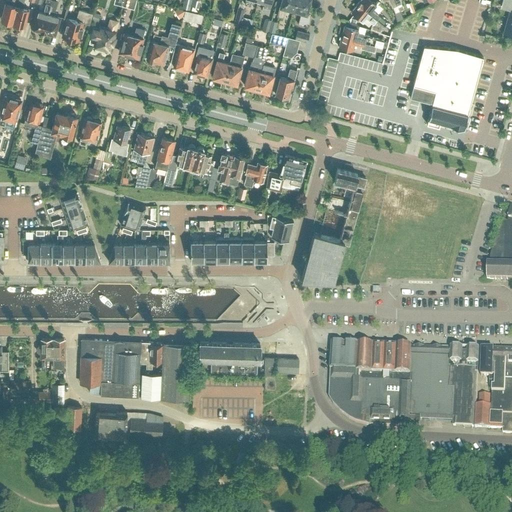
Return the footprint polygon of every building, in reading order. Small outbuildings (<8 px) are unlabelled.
[(0,18),(12,22),(17,0),(11,0),(10,4),(4,2),(0,18)] [(23,0),(17,0),(12,22),(23,25),(28,8),(22,7),(23,0)] [(45,0),(45,2),(42,12),(36,10),(31,27),(43,30),(50,0),(45,0)] [(56,0),(54,0),(50,0),(43,30),(54,33),(59,16),(53,15),(56,5),(55,5),(56,0)] [(183,0),(182,7),(190,9),(191,5),(191,0),(183,0)] [(202,8),(198,7),(199,0),(191,0),(191,5),(190,9),(189,10),(201,13),(202,8)] [(270,0),(260,0),(264,1),(261,9),(267,11),(270,0)] [(285,7),(292,9),(295,0),(280,0),(277,15),(282,16),(285,7)] [(309,0),(295,0),(292,9),(301,11),(297,23),(308,26),(310,16),(309,13),(306,13),(309,0)] [(384,24),(387,21),(372,8),(375,4),(370,0),(359,0),(357,3),(384,24)] [(398,10),(399,9),(398,7),(397,7),(394,0),(389,0),(395,11),(398,10)] [(394,0),(397,7),(398,7),(399,9),(402,17),(402,16),(403,17),(407,15),(401,2),(400,0),(401,0),(400,0),(394,0)] [(374,22),(370,28),(379,32),(382,28),(381,27),(384,24),(357,3),(351,10),(362,19),(366,15),(373,21),(374,22)] [(244,8),(237,6),(234,21),(241,23),(244,8)] [(67,19),(62,35),(77,39),(79,34),(80,34),(83,25),(81,25),(82,22),(88,24),(91,13),(79,9),(76,19),(68,17),(70,9),(66,8),(63,18),(67,19)] [(185,10),(183,17),(200,22),(202,14),(185,10)] [(97,23),(99,13),(94,12),(91,21),(97,23)] [(97,36),(95,44),(109,48),(110,43),(112,43),(114,35),(113,35),(117,20),(110,18),(107,27),(100,25),(99,28),(94,26),(91,35),(97,36)] [(268,31),(271,20),(271,19),(264,18),(261,30),(268,31)] [(277,21),(271,20),(268,31),(274,33),(277,21)] [(171,22),(168,34),(176,36),(179,24),(171,22)] [(344,25),(341,35),(364,41),(376,44),(382,45),(383,39),(365,34),(365,36),(357,34),(358,28),(344,25)] [(125,31),(119,51),(137,56),(138,50),(140,50),(142,42),(141,42),(142,36),(144,28),(136,26),(134,34),(125,31)] [(297,29),(294,38),(307,41),(309,32),(297,29)] [(196,43),(202,44),(205,33),(199,31),(196,43)] [(227,33),(221,31),(217,44),(223,46),(227,33)] [(151,40),(146,58),(148,58),(148,61),(152,62),(154,60),(156,61),(156,60),(163,62),(168,44),(167,44),(169,37),(162,35),(160,42),(151,40)] [(354,44),(360,45),(360,47),(374,51),(376,44),(364,41),(341,35),(338,46),(352,50),(354,44)] [(179,44),(173,65),(175,66),(175,68),(178,69),(179,67),(188,69),(196,40),(181,36),(181,37),(179,44)] [(242,53),(248,54),(252,37),(247,36),(242,53)] [(286,36),(285,42),(297,46),(298,40),(286,36)] [(254,90),(255,87),(256,88),(261,70),(265,54),(267,47),(257,44),(251,42),(252,37),(248,54),(253,56),(252,60),(251,59),(249,67),(248,67),(244,85),(249,86),(248,88),(254,90)] [(283,49),(295,52),(297,46),(285,42),(283,49)] [(200,46),(193,71),(199,72),(199,75),(203,76),(205,74),(207,74),(211,57),(203,54),(205,47),(200,46)] [(223,79),(224,79),(229,62),(222,60),(224,52),(219,51),(217,58),(216,58),(212,76),(217,77),(216,80),(222,82),(223,79)] [(244,55),(232,52),(229,62),(224,79),(236,82),(244,55)] [(267,72),(261,70),(256,88),(268,91),(273,74),(275,66),(270,64),(267,72)] [(279,75),(274,93),(276,93),(276,96),(280,97),(282,95),(287,96),(290,85),(292,86),(293,79),(296,69),(289,67),(287,77),(279,75)] [(0,114),(1,114),(0,117),(0,122),(13,126),(15,118),(17,118),(21,99),(4,95),(0,111),(0,114)] [(31,141),(36,142),(41,125),(36,123),(37,120),(38,120),(42,105),(41,105),(42,103),(35,102),(35,103),(30,102),(28,111),(26,111),(25,117),(23,123),(35,126),(31,141)] [(47,126),(50,117),(44,115),(42,125),(41,125),(36,142),(37,142),(34,153),(50,157),(57,131),(61,132),(71,135),(76,114),(75,114),(74,112),(70,111),(68,112),(67,112),(67,114),(56,111),(51,127),(47,126)] [(80,134),(78,142),(86,144),(88,136),(96,138),(100,120),(84,116),(80,134)] [(116,139),(114,145),(120,147),(121,141),(125,142),(129,127),(117,123),(113,138),(116,139)] [(137,131),(133,147),(130,158),(137,160),(137,161),(144,162),(144,163),(145,160),(147,151),(148,152),(153,135),(137,131)] [(162,136),(154,166),(166,169),(168,160),(174,139),(162,136)] [(171,161),(168,160),(166,169),(162,186),(170,186),(177,162),(190,166),(195,147),(194,147),(195,146),(194,144),(190,143),(188,144),(188,145),(187,145),(184,145),(183,147),(179,146),(177,155),(173,154),(171,161)] [(204,175),(210,176),(213,166),(214,159),(209,158),(210,154),(206,153),(206,151),(204,150),(204,149),(203,149),(203,148),(202,146),(198,145),(197,146),(196,147),(195,147),(190,166),(204,170),(203,172),(205,173),(204,175)] [(111,151),(105,149),(102,159),(109,161),(111,151)] [(217,167),(213,166),(210,176),(207,189),(212,190),(215,178),(236,184),(243,157),(221,151),(219,157),(221,157),(219,162),(218,161),(217,167)] [(26,156),(17,153),(14,166),(23,169),(26,156)] [(266,207),(269,187),(280,190),(282,185),(288,187),(290,182),(299,185),(306,159),(285,154),(279,172),(269,170),(266,186),(265,186),(262,206),(266,207)] [(97,178),(102,159),(95,157),(92,167),(89,166),(86,175),(97,178)] [(137,177),(134,185),(145,186),(146,184),(150,167),(145,160),(144,163),(144,162),(143,166),(138,165),(135,176),(137,177)] [(247,172),(244,183),(251,185),(253,178),(262,180),(267,164),(257,161),(256,164),(247,162),(245,172),(247,172)] [(150,167),(146,184),(152,185),(156,168),(150,167)] [(182,172),(175,171),(173,180),(180,182),(182,172)] [(246,188),(239,186),(237,197),(244,198),(246,188)] [(59,195),(63,206),(80,201),(76,189),(59,195)] [(141,217),(145,206),(128,200),(124,211),(141,217)] [(63,206),(66,217),(84,211),(80,201),(63,206)] [(511,268),(511,214),(456,203),(443,265),(511,268)] [(175,216),(175,207),(165,207),(165,215),(175,216)] [(66,217),(70,228),(87,223),(84,211),(66,217)] [(141,217),(124,211),(120,223),(138,229),(141,217)] [(271,236),(283,239),(288,241),(293,220),(272,215),(269,227),(273,228),(271,236)] [(216,260),(228,260),(228,236),(228,232),(224,232),(224,236),(216,236),(216,240),(216,260)] [(228,260),(241,260),(241,240),(241,236),(228,236),(228,260)] [(241,260),(253,260),(253,240),(253,236),(241,236),(241,240),(241,260)] [(203,240),(190,240),(190,260),(203,260),(203,240)] [(203,260),(216,260),(216,240),(203,240),(203,260)] [(267,260),(267,254),(267,241),(267,240),(253,240),(253,260),(267,260)] [(39,242),(28,242),(28,260),(39,260),(39,242)] [(51,242),(39,242),(39,260),(51,260),(51,242)] [(62,242),(51,242),(51,260),(62,260),(62,242)] [(73,242),(62,242),(62,260),(74,260),(73,242)] [(85,242),(73,242),(74,260),(85,260),(85,242)] [(85,242),(85,260),(100,260),(94,242),(85,242)] [(123,242),(114,242),(108,260),(123,260),(123,242)] [(134,242),(123,242),(123,260),(134,260),(134,242)] [(145,242),(134,242),(134,260),(145,260),(145,242)] [(157,242),(145,242),(145,260),(157,260),(157,255),(157,242)] [(157,242),(157,255),(157,260),(168,260),(168,242),(157,242)] [(88,391),(100,392),(102,338),(81,337),(80,380),(82,383),(88,383),(88,391)] [(41,367),(46,367),(46,356),(52,356),(52,338),(41,338),(41,345),(38,345),(37,346),(37,351),(38,352),(41,352),(41,367)] [(59,356),(58,367),(63,367),(63,338),(52,338),(52,356),(59,356)] [(140,362),(141,340),(102,338),(100,392),(100,394),(138,395),(139,362),(140,362)] [(154,360),(162,360),(163,343),(153,342),(153,341),(141,340),(140,362),(146,362),(146,367),(152,367),(152,362),(154,362),(154,360)] [(210,371),(228,371),(229,342),(199,341),(199,358),(211,358),(210,371)] [(259,343),(229,342),(228,371),(256,372),(257,360),(259,360),(259,343)] [(161,373),(159,397),(189,398),(191,344),(163,343),(162,360),(161,373)] [(332,345),(330,371),(330,372),(329,399),(333,406),(340,413),(350,420),(354,423),(358,424),(370,427),(370,423),(409,425),(409,429),(421,430),(421,421),(453,422),(454,390),(447,389),(448,382),(451,350),(356,346),(332,345)] [(0,369),(8,370),(8,350),(0,350),(0,369)] [(478,366),(479,352),(479,351),(451,350),(448,382),(447,389),(454,390),(453,422),(453,428),(475,429),(476,406),(475,406),(477,366),(478,366)] [(481,378),(487,378),(487,386),(494,386),(495,367),(493,367),(494,351),(493,351),(482,350),(481,378)] [(492,387),(492,390),(504,390),(505,367),(502,367),(503,351),(494,351),(493,367),(495,367),(495,387),(492,387)] [(511,351),(503,351),(502,367),(505,367),(504,390),(506,390),(506,392),(511,392),(511,351)] [(141,396),(159,397),(161,373),(142,372),(141,396)] [(9,379),(9,387),(28,387),(29,387),(29,379),(9,379)] [(28,395),(28,387),(9,387),(9,396),(28,395)] [(50,390),(31,390),(31,402),(50,402),(50,390)] [(511,434),(511,392),(506,392),(506,390),(504,390),(492,390),(491,396),(491,407),(490,430),(502,430),(502,434),(511,434)] [(51,391),(51,401),(63,401),(63,396),(58,396),(58,391),(51,391)] [(480,395),(479,406),(491,407),(491,396),(480,395)] [(67,405),(66,427),(80,428),(81,406),(67,405)] [(475,429),(490,430),(491,407),(479,406),(476,406),(475,429)] [(117,411),(112,411),(110,432),(126,433),(127,410),(117,409),(117,411)] [(95,431),(110,432),(112,411),(97,410),(95,431)] [(131,418),(130,432),(162,434),(163,421),(146,420),(146,419),(131,418)]
